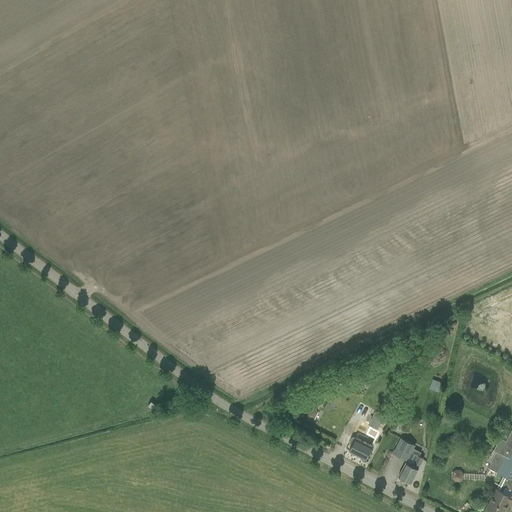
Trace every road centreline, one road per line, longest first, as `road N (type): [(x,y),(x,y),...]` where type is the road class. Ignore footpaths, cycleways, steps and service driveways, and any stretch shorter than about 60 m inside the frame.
road 1 (unclassified): [(432,511),(208,386),(0,229)]
road 2 (track): [(236,404),(511,275)]
